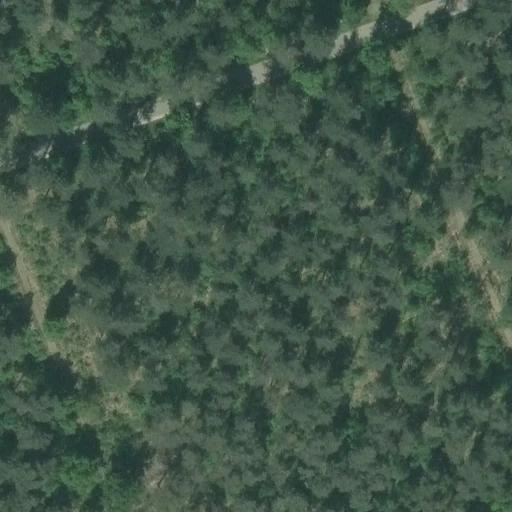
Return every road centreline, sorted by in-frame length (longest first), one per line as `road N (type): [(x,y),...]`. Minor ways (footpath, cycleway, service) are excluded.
road 1 (unclassified): [(0,164),(474,0)]
road 2 (track): [(379,33),(511,344)]
road 3 (track): [(0,225),(113,511)]
